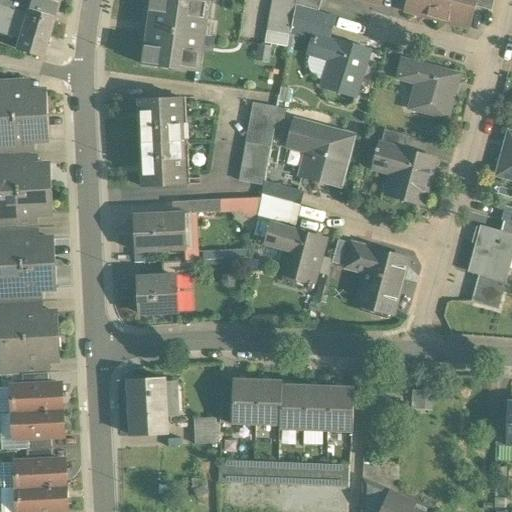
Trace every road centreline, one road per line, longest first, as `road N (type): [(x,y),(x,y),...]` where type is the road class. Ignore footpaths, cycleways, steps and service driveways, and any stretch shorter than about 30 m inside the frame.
road 1 (residential): [(423,353),(92,350)]
road 2 (residential): [(92,350),(82,74)]
road 3 (residential): [(442,245),(494,57)]
road 4 (residential): [(102,511),(92,350)]
road 5 (residential): [(442,245),(304,210)]
road 6 (residential): [(494,57),(370,24)]
